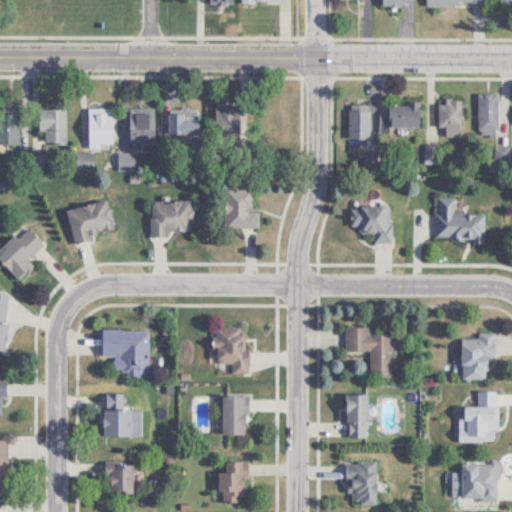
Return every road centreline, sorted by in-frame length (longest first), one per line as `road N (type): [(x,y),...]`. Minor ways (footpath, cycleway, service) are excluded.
road 1 (residential): [(317,0),(318,187),(296,284),(298,511)]
road 2 (tertiary): [(0,53),(511,50)]
road 3 (residential): [(511,280),(105,286),(77,297)]
road 4 (residential): [(77,297),(56,343),(57,511)]
